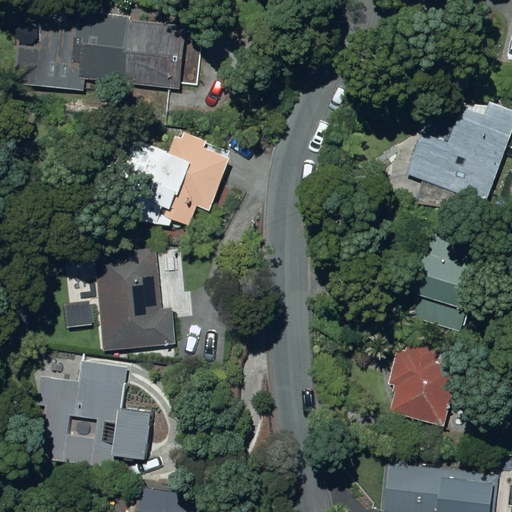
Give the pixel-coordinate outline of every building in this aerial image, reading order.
[(102,86),(179,93),(185,29),(129,24),(129,20),(77,15),(75,38),(72,38),(71,48),(44,44),(39,87),(83,92),(86,67),(103,69),(102,86)] [(448,208),(465,214),(470,199),(489,205),(511,141),(511,108),(492,101),(490,108),(465,98),(449,143),(420,132),(405,175),(420,181),(414,197),(447,210),(448,208)] [(230,160),(172,137),(165,154),(134,142),(120,181),(131,185),(122,209),(156,223),(158,217),(188,228),(195,208),(209,213),(230,160)] [(424,323),(465,337),(473,314),(487,319),(506,259),(427,234),(408,294),(432,301),(424,323)] [(95,255),(102,352),(173,346),(171,310),(159,311),(155,251),(95,255)] [(337,307),(361,313),(367,289),(343,284),(337,307)] [(310,324),(338,336),(345,318),(317,307),(310,324)] [(391,415),(443,428),(454,385),(438,366),(442,350),(410,341),(405,356),(395,354),(387,384),(398,387),(391,415)] [(31,459),(116,470),(117,457),(156,462),(163,413),(124,408),(127,385),(124,384),(127,366),(80,360),(77,382),(42,377),(31,459)] [(494,511),(499,476),(386,463),(380,511),(391,511),(494,511)] [(132,511),(202,511),(204,501),(136,491),(132,511)]
